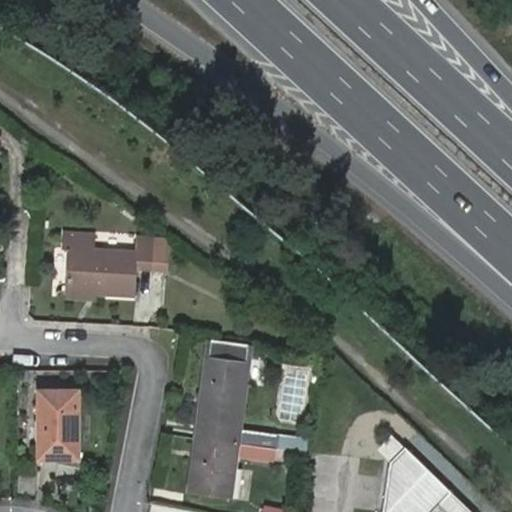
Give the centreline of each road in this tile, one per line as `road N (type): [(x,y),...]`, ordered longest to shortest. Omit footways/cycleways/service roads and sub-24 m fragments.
road 1 (motorway): [(124,0),(511,290)]
road 2 (motorway): [(243,0),(511,247)]
road 3 (residential): [(124,511),(153,359),(134,346),(2,336)]
road 4 (motorway): [(511,156),(342,0)]
road 5 (motorway): [(511,121),(422,0)]
